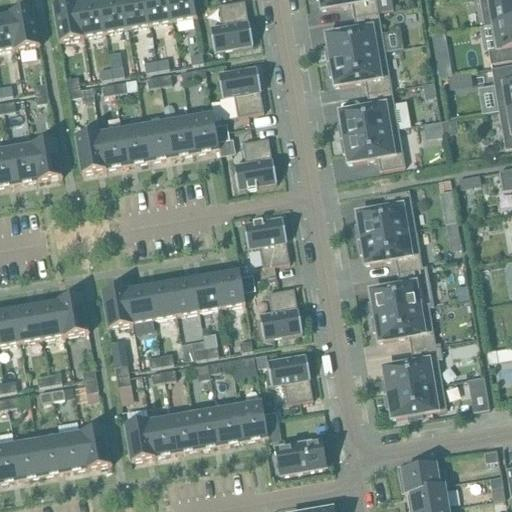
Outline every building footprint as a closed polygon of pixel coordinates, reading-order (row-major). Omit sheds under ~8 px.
[(128,34),(122,0),(113,0),(99,2),(105,37),(128,34)] [(122,0),(128,34),(150,30),(145,0),(122,0)] [(173,26),(168,0),(145,0),(150,30),(173,26)] [(168,0),(173,26),(196,22),(192,0),(168,0)] [(206,6),(205,0),(194,0),(193,0),(194,8),(206,6)] [(379,17),(376,0),(316,0),(317,2),(320,2),(322,13),(352,8),(354,21),(379,17)] [(511,0),(479,0),(484,30),(511,24),(511,0)] [(77,5),(83,42),(84,42),(84,41),(105,37),(99,2),(78,6),(78,5),(77,5)] [(83,42),(77,5),(53,9),(59,46),(83,42)] [(249,26),(245,5),(219,10),(222,30),(210,32),(214,57),(254,50),(249,26)] [(16,54),(40,50),(34,13),(10,17),(16,54)] [(0,55),(15,53),(15,54),(16,54),(10,17),(9,17),(9,18),(0,19),(0,55)] [(379,17),(354,21),(356,34),(327,39),(329,50),(325,51),(327,65),(326,65),(386,55),(379,17)] [(511,24),(484,30),(494,29),(498,53),(488,54),(491,68),(511,64),(511,24)] [(437,60),(450,58),(446,37),(434,39),(437,60)] [(336,90),(365,85),(367,98),(392,94),(386,55),(326,65),(326,66),(327,66),(330,80),(334,79),(336,90)] [(204,67),(202,57),(190,59),(192,69),(204,67)] [(168,63),(156,65),(158,75),(170,72),(168,63)] [(156,65),(144,67),(146,77),(158,75),(156,65)] [(499,115),(511,112),(511,68),(492,72),(499,115)] [(113,82),(125,80),(123,70),(111,72),(113,82)] [(111,72),(99,74),(101,84),(113,82),(111,72)] [(234,101),(238,121),(264,117),(261,96),(257,72),(218,78),(222,103),(234,101)] [(193,77),(194,86),(206,84),(205,75),(193,77)] [(452,94),(474,90),(472,76),(449,80),(452,94)] [(171,78),(159,80),(161,90),(172,88),(171,78)] [(149,92),(161,90),(159,80),(147,83),(149,92)] [(67,83),(68,93),(80,91),(79,81),(67,83)] [(126,86),(114,88),(116,98),(127,96),(126,86)] [(33,89),(35,99),(47,97),(45,87),(33,89)] [(434,87),(423,89),(426,104),(437,102),(434,87)] [(114,88),(102,90),(104,100),(116,98),(114,88)] [(13,99),(12,89),(0,91),(0,92),(1,101),(13,99)] [(80,93),(68,95),(70,105),(82,103),(80,93)] [(367,98),(369,111),(340,116),(342,127),(338,128),(340,142),(340,143),(399,133),(392,94),(367,98)] [(37,111),(48,109),(47,99),(35,101),(37,111)] [(16,117),(14,107),(2,109),(4,119),(16,117)] [(511,112),(499,115),(506,154),(511,152),(511,112)] [(189,124),(195,159),(219,155),(213,120),(189,124)] [(195,159),(189,124),(167,128),(173,163),(195,159)] [(167,128),(144,132),(150,167),(173,163),(167,128)] [(217,138),(228,136),(227,128),(215,130),(217,138)] [(150,167),(144,132),(122,136),(128,171),(150,167)] [(340,143),(341,143),(343,157),(347,156),(349,168),(378,163),(380,175),(405,171),(399,133),(340,143)] [(100,140),(100,139),(99,139),(105,176),(106,176),(106,175),(128,171),(122,136),(100,140)] [(217,138),(218,146),(230,144),(228,136),(217,138)] [(105,176),(99,139),(75,143),(82,180),(105,176)] [(273,163),(272,164),(269,143),(242,148),(246,168),(234,170),(238,195),(277,188),(273,163)] [(56,146),(32,150),(39,187),(62,183),(56,146)] [(39,187),(32,150),(31,150),(31,151),(10,155),(16,190),(37,186),(37,187),(39,187)] [(0,192),(16,190),(10,155),(0,156),(0,192)] [(511,173),(499,175),(503,195),(511,193),(511,173)] [(459,183),(461,193),(474,190),(472,181),(459,183)] [(357,243),(357,244),(416,233),(409,195),(384,199),(387,212),(357,217),(359,228),(355,229),(358,243),(357,243)] [(456,216),(444,218),(446,228),(458,226),(456,216)] [(287,247),(283,222),(244,229),(248,254),(260,252),(263,272),(290,268),(286,247),(287,247)] [(457,226),(447,228),(449,240),(459,238),(457,226)] [(427,270),(422,271),(416,233),(357,244),(358,244),(360,258),(364,257),(366,268),(395,263),(398,276),(427,271),(427,270)] [(434,310),(427,271),(398,276),(400,289),(371,294),(372,306),(369,306),(371,320),(370,320),(370,321),(434,310)] [(216,280),(222,315),(245,311),(239,276),(216,280)] [(241,281),(242,289),(254,287),(253,279),(241,281)] [(216,280),(193,284),(199,319),(222,315),(216,280)] [(193,284),(171,287),(177,323),(199,319),(193,284)] [(148,291),(154,326),(177,323),(171,287),(148,291)] [(242,289),(244,297),(256,295),(254,287),(242,289)] [(127,295),(127,294),(126,294),(132,331),(133,331),(133,330),(154,326),(148,291),(127,295)] [(260,320),(264,345),(303,338),(294,293),(268,298),(271,318),(260,320)] [(126,294),(102,298),(108,335),(132,331),(126,294)] [(83,302),(59,306),(65,343),(89,339),(83,302)] [(65,343),(59,306),(58,306),(58,307),(37,310),(43,345),(64,342),(64,343),(65,343)] [(14,314),(20,349),(43,345),(37,310),(14,314)] [(440,348),(436,348),(429,311),(434,311),(434,310),(370,321),(370,322),(371,321),(373,335),(377,334),(379,346),(409,341),(411,354),(440,349),(440,348)] [(0,352),(20,349),(14,314),(0,316),(0,352)] [(116,371),(128,369),(123,345),(111,347),(116,371)] [(239,349),(241,359),(253,356),(251,347),(239,349)] [(382,384),(384,397),(383,398),(443,388),(438,364),(443,363),(440,349),(411,354),(413,367),(384,372),(386,383),(382,384)] [(205,354),(207,364),(219,362),(217,352),(205,354)] [(205,354),(193,357),(195,366),(207,364),(205,354)] [(496,354),(487,356),(489,368),(498,366),(496,354)] [(160,362),(162,372),(174,370),(172,360),(160,362)] [(307,360),(267,366),(272,391),(283,389),(287,409),(313,405),(310,384),(311,384),(307,360)] [(160,362),(148,364),(150,374),(162,372),(160,362)] [(242,364),(244,374),(255,372),(254,362),(242,364)] [(208,370),(210,380),(221,378),(220,368),(208,370)] [(198,382),(210,380),(208,370),(196,372),(198,382)] [(116,373),(117,383),(129,381),(128,371),(116,373)] [(96,384),(95,374),(83,376),(84,386),(96,384)] [(163,378),(165,388),(176,386),(175,376),(163,378)] [(165,388),(163,378),(151,380),(153,390),(165,388)] [(49,381),(50,391),(62,389),(61,379),(49,381)] [(49,381),(37,383),(39,393),(50,391),(49,381)] [(117,383),(119,393),(131,391),(129,381),(117,383)] [(484,381),(469,384),(471,396),(486,393),(484,381)] [(86,396),(98,394),(96,384),(84,386),(86,396)] [(4,389),(5,399),(17,397),(16,387),(4,389)] [(447,414),(443,388),(383,398),(383,399),(384,399),(387,412),(391,412),(393,423),(407,420),(408,424),(422,421),(422,418),(447,414)] [(51,397),(53,407),(65,405),(63,395),(51,397)] [(41,409),(53,407),(51,397),(40,399),(41,409)] [(6,405),(8,415),(20,413),(18,403),(6,405)] [(0,415),(8,415),(6,405),(0,405),(0,415)] [(262,408),(238,412),(244,447),(268,443),(262,408)] [(216,416),(222,451),(244,447),(238,412),(216,416)] [(222,451),(216,416),(193,420),(199,455),(222,451)] [(264,418),(266,426),(278,424),(276,416),(264,418)] [(171,424),(177,459),(199,455),(193,420),(171,424)] [(148,427),(155,464),(156,463),(156,462),(177,459),(171,424),(150,427),(149,426),(148,427)] [(155,464),(148,427),(125,431),(131,468),(155,464)] [(82,438),(88,475),(112,471),(105,434),(82,438)] [(88,475),(82,438),(80,438),(80,439),(59,443),(65,478),(87,474),(87,475),(88,475)] [(37,447),(43,482),(65,478),(59,443),(37,447)] [(281,480),(326,473),(321,446),(276,454),(281,480)] [(14,451),(20,486),(43,482),(37,447),(14,451)] [(0,489),(20,486),(14,451),(0,452),(0,489)] [(498,465),(496,455),(484,457),(486,467),(498,465)] [(445,490),(445,489),(440,490),(436,464),(421,467),(422,470),(401,474),(405,497),(445,490)] [(503,490),(502,481),(490,483),(492,493),(503,490)] [(405,497),(405,499),(410,498),(412,511),(448,511),(445,490),(405,497)]
